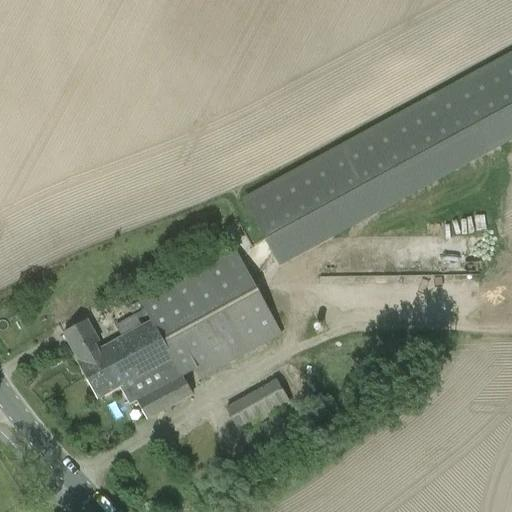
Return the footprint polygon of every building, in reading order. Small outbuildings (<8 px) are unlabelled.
[(511,55),(245,201),(273,252),(511,122),(511,55)] [(122,336),(102,347),(77,360),(97,399),(120,388),(129,406),(136,402),(147,421),(194,395),(184,377),(195,371),(201,380),(221,369),(281,336),(232,245),(136,298),(143,311),(116,325),(122,336)] [(77,360),(102,347),(88,321),(63,334),(77,360)] [(291,406),(276,380),(225,408),(240,434),(291,406)] [(312,441),(304,429),(292,407),(241,436),(263,475),(275,469),(271,465),(312,441)]
